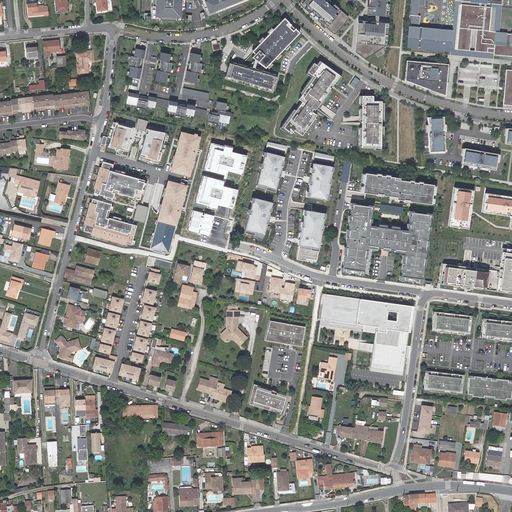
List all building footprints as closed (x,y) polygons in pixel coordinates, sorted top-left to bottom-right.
[(44,15),(45,15),(49,15),(48,7),(40,7),(40,10),(38,10),(37,0),(27,1),(27,16),(44,15)] [(68,9),(66,0),(54,0),(55,4),(55,9),(56,13),(68,12),(68,11),(68,9)] [(107,10),(105,0),(95,0),(97,11),(107,10)] [(184,15),(184,0),(150,0),(150,13),(144,13),(144,19),(191,22),(191,15),(184,15)] [(250,0),(197,0),(201,7),(202,7),(204,11),(200,13),(201,20),(250,0)] [(349,17),(329,0),(305,0),(301,4),(335,33),(349,17)] [(368,0),(367,15),(376,16),(378,16),(388,17),(389,0),(368,0)] [(417,16),(418,0),(410,0),(409,15),(417,16)] [(461,4),(461,1),(455,0),(452,30),(450,51),(450,55),(469,57),(493,59),(494,55),(494,53),(474,51),(469,51),(457,50),(459,28),(461,4)] [(492,7),(461,4),(459,28),(457,50),(469,51),(471,29),(476,30),(474,51),(494,53),(494,55),(511,56),(511,33),(510,33),(510,34),(507,34),(507,33),(499,32),(495,32),(489,31),(492,7)] [(499,32),(502,5),(492,4),(492,7),(489,31),(495,32),(499,32)] [(450,51),(452,30),(419,27),(420,16),(417,16),(409,15),(406,47),(450,51)] [(290,25),(283,18),(256,46),(257,47),(241,64),(229,60),(223,79),(272,93),(277,74),(262,70),(298,33),(290,25)] [(375,22),(359,21),(356,51),(363,57),(385,46),(387,23),(378,22),(375,22)] [(43,42),(44,53),(48,52),(60,51),(59,41),(43,42)] [(220,50),(218,43),(211,44),(213,51),(220,50)] [(34,47),(26,48),(27,57),(37,55),(36,49),(34,49),(34,47)] [(139,69),(141,59),(142,59),(144,51),(134,49),(133,57),(129,56),(127,66),(129,67),(127,77),(138,79),(140,69),(139,69)] [(76,52),(78,73),(88,72),(87,61),(92,61),(91,51),(76,52)] [(169,73),(171,63),(168,62),(169,54),(160,52),(158,61),(159,61),(157,71),(156,70),(154,81),(165,83),(167,73),(169,73)] [(199,74),(201,64),(198,63),(200,55),(190,53),(188,61),(189,61),(187,71),(186,71),(184,81),(195,84),(197,73),(199,74)] [(67,65),(66,55),(57,55),(58,66),(67,65)] [(321,63),(319,61),(316,65),(313,63),(305,74),(311,78),(300,93),(302,95),(298,99),(301,102),(295,111),(293,110),(279,129),(285,132),(286,130),(291,134),(292,132),(296,135),(297,133),(301,136),(316,115),(311,112),(313,109),(314,110),(316,109),(318,110),(331,91),(329,90),(330,88),(328,87),(330,85),(332,86),(334,83),(336,84),(341,77),(336,73),(321,63)] [(448,69),(448,64),(406,61),(404,81),(423,89),(445,96),(447,82),(448,69)] [(511,70),(506,70),(505,82),(504,92),(503,105),(511,106),(511,70)] [(355,87),(360,80),(356,76),(350,84),(355,87)] [(29,85),(30,91),(45,89),(44,80),(38,81),(38,85),(29,85)] [(208,99),(210,92),(184,87),(183,93),(208,99)] [(128,92),(125,103),(127,104),(126,106),(130,107),(130,104),(136,105),(135,108),(136,108),(135,110),(139,111),(140,108),(146,110),(146,106),(147,107),(147,109),(151,110),(151,107),(154,108),(155,104),(167,107),(168,101),(148,97),(148,98),(138,96),(138,95),(128,92)] [(82,108),(81,95),(74,96),(75,108),(78,108),(78,109),(82,109),(82,108)] [(88,95),(81,95),(82,108),(85,107),(85,109),(90,108),(88,95)] [(75,108),(74,96),(67,97),(68,110),(72,110),(72,109),(75,108)] [(362,96),(359,96),(359,105),(361,105),(361,109),(359,109),(358,122),(361,122),(361,128),(359,128),(358,146),(361,146),(361,147),(374,148),(374,150),(380,150),(380,136),(383,136),(383,126),(381,126),(381,121),(383,121),(383,103),(381,103),(381,101),(373,101),(373,96),(362,96)] [(47,110),(45,97),(38,98),(40,112),(43,111),(43,110),(47,110)] [(54,110),(53,98),(52,97),(45,97),(47,110),(50,109),(50,111),(54,110)] [(61,110),(60,97),(53,98),(54,110),(54,111),(58,111),(58,110),(61,110)] [(68,110),(67,97),(60,97),(61,110),(64,109),(64,110),(68,110)] [(40,112),(38,98),(31,99),(33,111),(36,111),(36,112),(40,112)] [(26,113),(24,99),(17,100),(19,112),(22,112),(22,113),(26,113)] [(31,99),(24,99),(26,113),(29,113),(29,111),(33,111),(31,99)] [(19,112),(17,100),(10,101),(10,102),(12,114),(15,114),(15,113),(19,112)] [(194,109),(195,106),(186,105),(186,106),(177,104),(177,103),(168,101),(167,107),(166,111),(170,111),(169,114),(173,115),(173,112),(174,113),(174,116),(174,118),(178,119),(178,117),(184,118),(185,115),(186,115),(185,117),(189,118),(190,116),(193,116),(193,114),(205,117),(206,111),(194,109)] [(12,114),(10,102),(3,102),(5,115),(8,114),(8,116),(12,115),(12,114)] [(228,124),(231,113),(225,112),(227,104),(217,102),(215,110),(218,111),(217,114),(212,113),(211,115),(209,115),(207,123),(218,125),(218,122),(228,124)] [(443,117),(427,118),(427,125),(425,125),(426,133),(428,133),(428,152),(429,152),(429,154),(444,153),(444,151),(444,132),(445,132),(445,125),(443,125),(443,117)] [(134,128),(144,131),(147,121),(137,118),(134,128)] [(122,150),(127,151),(132,132),(134,128),(114,122),(114,123),(112,122),(110,127),(113,127),(108,145),(110,145),(109,148),(114,149),(114,148),(118,149),(118,151),(122,153),(122,150)] [(153,161),(158,163),(161,152),(163,153),(164,148),(162,148),(164,140),(167,140),(168,136),(165,135),(166,134),(145,128),(144,133),(145,133),(138,159),(142,160),(143,159),(148,160),(148,163),(152,164),(153,161)] [(61,132),(61,137),(86,141),(87,132),(80,131),(80,133),(70,132),(69,134),(61,132)] [(170,171),(189,176),(191,169),(192,169),(194,162),(193,162),(196,149),(197,150),(199,145),(198,145),(200,138),(199,137),(199,136),(196,135),(196,136),(181,132),(179,140),(178,140),(176,148),(177,148),(174,156),(173,156),(171,163),(172,164),(170,171)] [(16,137),(18,149),(25,148),(23,135),(19,135),(20,137),(16,137)] [(9,138),(11,150),(18,149),(16,137),(13,137),(13,136),(9,137),(9,138)] [(2,140),(4,152),(11,151),(11,150),(9,138),(5,138),(5,140),(2,140)] [(286,152),(288,145),(268,140),(267,147),(286,152)] [(232,148),(211,143),(204,169),(225,175),(226,171),(241,175),(246,156),(231,152),(232,148)] [(68,170),(71,149),(63,148),(61,156),(56,156),(55,162),(57,163),(56,168),(68,170)] [(497,154),(463,148),(463,149),(462,149),(461,156),(462,156),(461,165),(468,166),(468,168),(475,169),(475,168),(480,168),(479,170),(487,171),(487,169),(494,171),(496,162),(498,162),(499,155),(497,155),(497,154)] [(316,151),(315,158),(334,162),(335,155),(316,151)] [(266,152),(263,152),(262,157),(263,157),(261,164),(260,164),(259,168),(260,169),(256,184),(256,187),(265,189),(274,192),(275,189),(278,178),(279,178),(281,169),(280,168),(281,166),(282,167),(283,162),(282,162),(283,157),(266,152)] [(341,180),(348,181),(352,161),(345,160),(341,180)] [(132,197),(139,199),(140,195),(142,195),(144,190),(141,189),(142,188),(144,188),(146,183),(143,183),(144,180),(123,175),(124,172),(120,171),(120,174),(117,173),(118,171),(114,170),(113,172),(111,171),(113,165),(102,162),(100,169),(99,168),(94,187),(95,188),(93,194),(103,196),(103,198),(112,200),(114,192),(128,196),(127,199),(131,200),(132,197)] [(331,167),(312,163),(312,167),(311,166),(310,173),(311,173),(310,175),(307,185),(309,185),(307,197),(325,200),(328,200),(328,195),(327,195),(329,183),(331,183),(331,179),(330,179),(331,172),(332,172),(333,167),(331,167)] [(10,168),(0,166),(0,180),(6,182),(8,176),(10,168)] [(21,169),(10,168),(8,176),(15,178),(17,172),(20,173),(21,169)] [(376,175),(364,173),(364,175),(362,174),(361,183),(363,183),(363,187),(360,187),(360,191),(362,192),(362,193),(377,195),(377,196),(382,197),(382,195),(390,196),(389,199),(403,201),(403,202),(408,203),(408,201),(431,204),(433,184),(422,183),(422,182),(417,181),(417,182),(413,182),(413,180),(409,180),(408,181),(399,180),(400,178),(389,177),(389,175),(385,175),(384,176),(380,175),(381,174),(376,174),(376,175)] [(37,196),(41,181),(18,175),(16,182),(21,183),(19,190),(25,192),(25,194),(31,196),(31,194),(37,196)] [(223,180),(203,175),(196,202),(216,207),(217,205),(232,209),(237,190),(222,186),(223,180)] [(161,254),(164,255),(164,253),(168,254),(170,246),(171,246),(173,239),(172,239),(174,230),(176,230),(177,226),(176,225),(178,217),(179,218),(180,214),(179,213),(182,201),(183,202),(185,194),(184,194),(186,186),(168,181),(166,188),(165,188),(162,196),(164,196),(161,205),(160,205),(158,212),(159,213),(157,221),(156,221),(155,224),(156,225),(153,234),(152,233),(150,241),(151,241),(149,249),(162,252),(161,254)] [(64,205),(69,186),(59,183),(57,193),(54,202),(64,205)] [(454,188),(448,226),(468,229),(473,190),(454,188)] [(511,196),(484,193),(482,212),(511,216),(511,196)] [(272,203),(254,198),(254,199),(251,198),(250,203),(251,203),(249,210),(248,210),(247,214),(248,215),(244,233),(253,235),(262,237),(263,235),(266,224),(267,224),(269,214),(269,212),(270,212),(272,208),(270,208),(272,203)] [(125,243),(134,245),(135,241),(132,241),(136,226),(133,225),(133,222),(128,221),(127,223),(124,222),(125,220),(121,219),(120,221),(119,221),(120,219),(117,218),(116,220),(107,218),(111,203),(102,200),(102,202),(92,199),(90,205),(89,204),(84,224),(85,224),(83,231),(92,234),(91,235),(96,236),(95,237),(99,238),(100,237),(104,238),(103,239),(107,241),(108,239),(111,240),(111,242),(115,243),(115,242),(119,243),(119,244),(123,245),(123,244),(124,244),(125,243)] [(138,203),(134,219),(145,222),(149,206),(138,203)] [(414,212),(409,211),(408,216),(409,216),(408,224),(407,224),(406,228),(407,228),(407,232),(369,226),(370,223),(371,223),(371,219),(370,218),(371,211),(373,211),(373,206),(368,205),(368,207),(355,205),(355,203),(350,203),(349,207),(350,208),(349,216),(348,216),(348,220),(349,220),(347,230),(346,229),(345,237),(346,237),(345,247),(344,247),(342,255),(344,255),(342,268),(341,268),(340,273),(345,273),(345,272),(359,274),(359,275),(364,276),(364,271),(363,271),(365,258),(366,258),(367,250),(366,250),(366,248),(376,249),(377,248),(381,249),(381,250),(389,251),(389,250),(394,251),(394,252),(404,253),(403,255),(402,255),(401,263),(402,263),(401,276),(399,276),(399,281),(403,282),(403,280),(418,282),(418,283),(422,284),(423,279),(422,279),(423,266),(425,266),(426,258),(425,258),(426,248),(427,249),(428,241),(427,241),(428,231),(430,231),(430,227),(429,227),(430,219),(431,219),(432,214),(427,214),(427,215),(413,213),(414,212)] [(403,213),(403,206),(381,204),(380,211),(403,213)] [(214,215),(193,210),(188,230),(209,235),(214,215)] [(325,214),(303,210),(302,215),(303,215),(302,222),(301,222),(300,227),(302,227),(299,240),(298,240),(297,245),(298,245),(296,257),(297,257),(296,260),(306,261),(316,263),(318,249),(319,249),(320,244),(319,243),(321,230),(322,231),(323,226),(322,226),(323,219),(324,219),(325,214)] [(15,222),(12,235),(29,239),(32,227),(15,222)] [(42,232),(41,237),(39,243),(48,245),(49,240),(51,234),(53,235),(54,231),(44,228),(42,232)] [(187,242),(196,243),(197,235),(187,234),(187,242)] [(17,262),(22,243),(13,241),(12,246),(5,244),(4,250),(10,252),(8,259),(17,262)] [(511,249),(502,248),(496,292),(511,293),(511,249)] [(41,269),(44,260),(46,260),(48,251),(41,249),(40,253),(37,252),(35,257),(33,267),(41,269)] [(88,249),(85,261),(97,265),(100,252),(88,249)] [(257,266),(238,261),(236,270),(245,272),(244,277),(254,279),(257,266)] [(186,281),(190,266),(178,263),(173,281),(180,283),(181,279),(186,281)] [(456,266),(442,264),(439,284),(453,286),(453,288),(457,288),(458,286),(462,287),(471,288),(472,283),(473,283),(473,288),(485,290),(488,270),(466,267),(461,266),(461,264),(457,263),(456,266)] [(73,280),(90,284),(93,270),(76,266),(75,270),(67,268),(64,276),(73,279),(73,280)] [(193,267),(189,282),(201,285),(204,270),(193,267)] [(151,272),(149,281),(159,284),(161,275),(160,275),(161,271),(153,269),(152,273),(151,272)] [(14,296),(17,287),(20,287),(22,279),(12,276),(6,294),(14,296)] [(282,278),(271,277),(269,292),(280,294),(279,299),(292,301),(294,284),(285,283),(285,288),(281,287),(282,278)] [(255,281),(236,278),(234,291),(253,294),(255,281)] [(182,285),(178,305),(193,309),(198,289),(182,285)] [(78,289),(69,286),(66,298),(75,300),(78,289)] [(308,296),(311,297),(312,289),(300,287),(298,299),(307,301),(308,296)] [(106,291),(93,288),(92,294),(105,297),(106,291)] [(143,301),(153,304),(157,292),(147,289),(143,301)] [(414,307),(321,294),(320,305),(322,305),(320,319),(364,325),(363,332),(374,334),(369,371),(402,375),(404,357),(408,358),(410,346),(406,346),(408,333),(410,333),(414,307)] [(109,308),(119,311),(122,298),(112,296),(109,308)] [(82,309),(78,307),(77,305),(67,303),(66,307),(65,307),(63,315),(64,315),(61,324),(73,327),(75,319),(79,321),(82,309)] [(142,318),(152,320),(156,308),(145,306),(142,318)] [(227,328),(221,335),(221,337),(225,341),(228,341),(230,339),(233,339),(239,345),(246,337),(237,328),(237,318),(237,310),(237,306),(227,306),(227,318),(226,324),(227,328)] [(5,312),(0,328),(0,338),(10,342),(12,334),(5,331),(11,314),(5,312)] [(108,312),(105,325),(115,327),(118,315),(108,312)] [(470,315),(433,312),(431,331),(469,335),(470,315)] [(16,338),(22,340),(27,322),(35,325),(37,317),(24,313),(16,338)] [(511,322),(487,320),(485,339),(511,341),(511,322)] [(138,333),(148,336),(151,324),(141,321),(138,333)] [(302,347),(305,327),(270,321),(265,341),(302,347)] [(114,331),(104,328),(101,341),(111,343),(114,331)] [(183,333),(172,329),(170,337),(181,340),(183,333)] [(61,346),(59,355),(69,358),(71,351),(81,349),(79,339),(68,341),(61,335),(56,341),(61,346)] [(133,349),(144,352),(147,341),(136,338),(133,349)] [(98,351),(109,353),(110,347),(100,344),(98,351)] [(160,361),(171,364),(173,355),(165,353),(156,351),(155,350),(151,365),(158,367),(160,361)] [(131,359),(141,362),(143,356),(132,353),(131,359)] [(333,380),(337,357),(329,356),(328,363),(321,362),(320,370),(325,371),(324,378),(333,380)] [(95,357),(92,368),(110,373),(113,362),(95,357)] [(122,364),(119,374),(137,379),(140,369),(122,364)] [(462,377),(424,373),(422,393),(460,396),(462,377)] [(149,374),(147,383),(158,386),(160,377),(149,374)] [(511,381),(468,377),(466,397),(509,401),(511,381)] [(215,383),(199,378),(196,389),(212,394),(214,386),(215,383)] [(167,379),(165,388),(174,391),(176,381),(167,379)] [(14,392),(31,391),(31,380),(13,381),(14,392)] [(280,414),(286,394),(253,384),(248,404),(280,414)] [(54,389),(54,386),(44,387),(45,404),(55,404),(55,400),(54,389)] [(230,391),(214,386),(212,394),(211,397),(227,402),(230,391)] [(69,388),(54,389),(55,400),(59,399),(59,406),(70,406),(69,388)] [(310,406),(308,414),(319,417),(319,418),(321,418),(323,410),(320,410),(322,398),(312,396),(311,407),(310,406)] [(85,400),(85,412),(85,418),(97,417),(97,410),(96,410),(95,398),(84,399),(85,400)] [(387,399),(379,398),(378,406),(385,407),(387,399)] [(81,413),(85,412),(85,400),(75,401),(75,409),(81,409),(81,413)] [(122,418),(157,418),(157,406),(122,407),(122,418)] [(431,408),(420,407),(416,433),(427,434),(431,408)] [(493,425),(505,427),(506,413),(495,411),(493,425)] [(471,430),(487,432),(489,416),(484,415),(483,424),(480,424),(481,420),(473,419),(471,430)] [(82,417),(72,418),(72,425),(82,425),(82,417)] [(183,424),(164,422),(163,432),(179,434),(179,433),(186,433),(186,432),(187,426),(183,426),(183,424)] [(366,427),(364,427),(364,424),(358,423),(358,426),(355,426),(355,429),(337,426),(336,434),(340,435),(339,436),(367,440),(367,442),(381,443),(383,432),(368,430),(369,427),(366,427)] [(79,453),(77,453),(78,461),(88,461),(86,435),(86,426),(79,426),(80,439),(77,439),(78,450),(79,450),(79,453)] [(222,432),(197,433),(197,446),(223,444),(222,432)] [(100,452),(99,434),(91,435),(92,453),(100,452)] [(36,462),(35,444),(24,444),(24,438),(16,438),(16,453),(23,452),(23,463),(36,462)] [(56,460),(55,440),(47,440),(48,461),(56,460)] [(412,461),(429,464),(430,450),(420,449),(421,446),(414,445),(412,461)] [(247,448),(248,462),(264,461),(263,454),(262,454),(261,446),(251,447),(251,448),(247,448)] [(489,447),(486,465),(499,467),(502,449),(489,447)] [(226,457),(225,448),(217,449),(218,457),(226,457)] [(465,451),(463,462),(477,464),(479,453),(465,451)] [(445,468),(453,470),(456,454),(446,453),(446,454),(441,453),(439,466),(445,467),(445,468)] [(172,458),(173,465),(180,465),(180,461),(180,457),(172,458)] [(172,458),(158,459),(146,460),(147,467),(173,465),(172,458)] [(297,480),(307,479),(306,471),(311,470),(310,458),(295,459),(297,480)] [(333,485),(332,474),(330,465),(325,466),(326,474),(322,475),(323,483),(323,486),(333,485)] [(331,472),(333,485),(348,483),(347,475),(349,475),(348,470),(331,472)] [(277,472),(278,489),(288,489),(287,471),(277,472)] [(204,490),(211,490),(211,491),(222,491),(221,478),(213,478),(213,474),(203,475),(204,490)] [(235,495),(242,495),(255,494),(255,490),(259,489),(258,481),(249,482),(249,484),(242,484),(242,480),(232,481),(233,490),(234,490),(235,494),(235,495)] [(192,504),(198,504),(197,490),(192,490),(192,488),(179,488),(180,506),(192,505),(192,504)] [(417,495),(417,504),(417,507),(429,506),(429,503),(435,503),(434,494),(417,495)] [(403,497),(403,505),(405,505),(405,508),(417,507),(417,504),(417,495),(409,496),(408,496),(403,497)] [(116,509),(111,509),(111,511),(132,511),(132,508),(125,508),(125,496),(115,497),(116,509)] [(168,511),(168,502),(167,497),(155,498),(155,501),(153,501),(153,503),(153,511),(168,511)] [(77,511),(77,504),(77,500),(73,500),(73,505),(70,505),(70,510),(67,510),(66,511),(77,511)]
